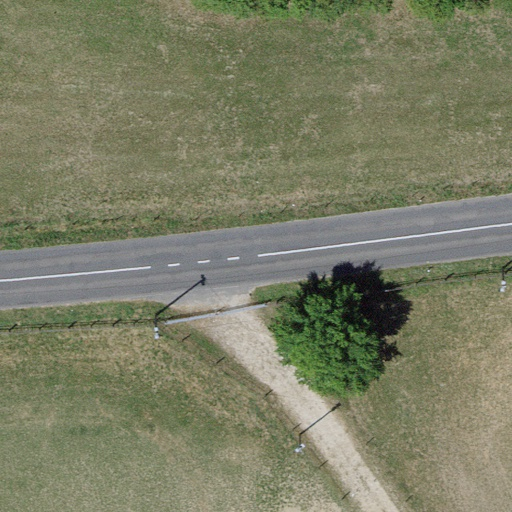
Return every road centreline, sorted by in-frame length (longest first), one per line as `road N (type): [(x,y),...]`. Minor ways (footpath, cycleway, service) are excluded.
road 1 (tertiary): [(0,284),(195,268),(511,226)]
road 2 (track): [(381,511),(311,408),(195,268)]
